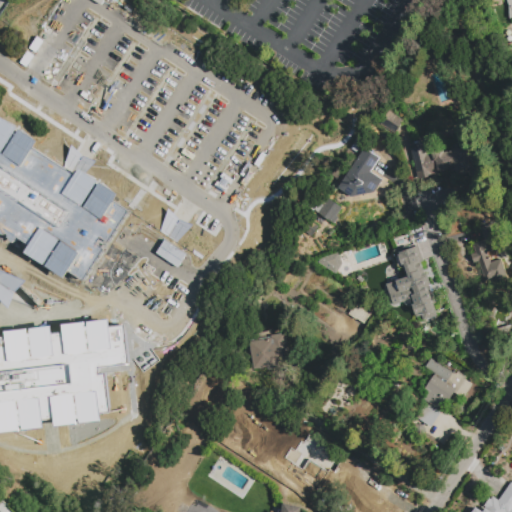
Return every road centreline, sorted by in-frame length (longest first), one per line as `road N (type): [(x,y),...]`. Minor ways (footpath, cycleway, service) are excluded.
road 1 (residential): [(424,204),(476,359),(511,386)]
road 2 (residential): [(511,388),(432,511)]
